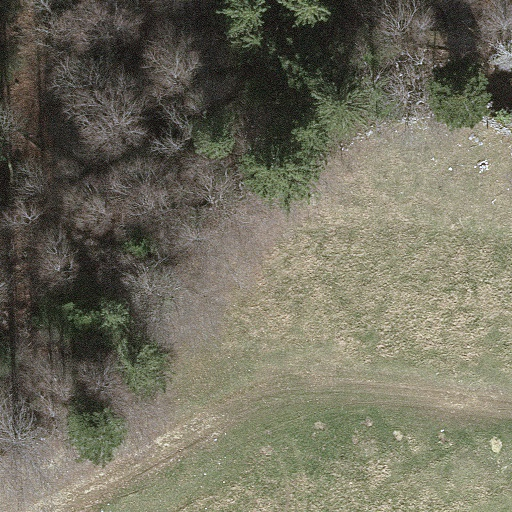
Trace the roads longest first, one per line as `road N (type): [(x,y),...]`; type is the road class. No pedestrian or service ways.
road 1 (track): [(180,419),(304,401),(511,418)]
road 2 (track): [(68,511),(102,492),(180,419)]
